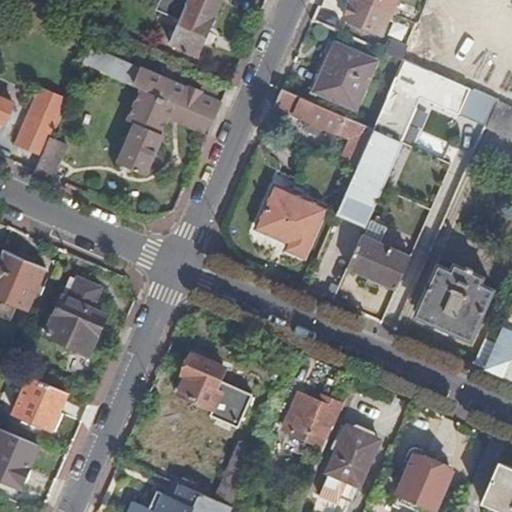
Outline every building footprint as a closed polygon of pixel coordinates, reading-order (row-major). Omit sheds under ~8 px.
[(223,0),(189,0),(171,44),(198,56),(223,0)] [(396,15),(362,0),(354,0),(346,18),(382,35),(389,20),(393,21),(396,15)] [(362,0),(396,15),(399,9),(394,6),(397,0),(362,0)] [(393,40),(387,53),(402,59),(404,54),(407,48),(408,46),(393,40)] [(316,90),(357,109),(377,63),(337,45),(316,90)] [(144,89),(215,120),(222,104),(202,95),(203,92),(191,86),(190,90),(91,48),(84,64),(144,89)] [(407,48),(404,54),(412,57),(414,51),(407,48)] [(398,77),(424,89),(459,104),(467,88),(405,60),(398,77)] [(374,131),(400,143),(424,89),(398,77),(374,131)] [(169,118),(209,135),(215,120),(144,89),(129,121),(136,124),(120,162),(147,174),(165,136),(162,134),(169,118)] [(283,90),(276,107),(336,134),(344,116),(283,90)] [(485,108),(490,98),(475,91),(471,102),(485,108)] [(0,121),(5,124),(14,104),(0,97),(0,121)] [(511,107),(497,101),(485,127),(511,138),(511,107)] [(336,134),(351,140),(357,122),(344,116),(336,134)] [(341,161),(358,168),(374,131),(357,122),(351,140),(341,161)] [(358,168),(338,215),(365,227),(402,143),(400,143),(374,131),(358,168)] [(22,148),(43,158),(49,144),(27,135),(22,148)] [(43,158),(36,173),(53,181),(68,145),(52,138),(49,144),(43,158)] [(289,251),(306,258),(326,210),(276,187),(258,229),(292,244),(289,251)] [(350,269),(399,290),(413,258),(382,245),(390,228),(373,221),(365,238),(364,237),(350,269)] [(3,255),(0,262),(0,298),(29,311),(48,269),(5,251),(3,255)] [(430,323),(459,336),(461,331),(475,337),(495,290),(482,284),(484,278),(474,272),(474,270),(468,267),(466,269),(455,264),(453,271),(439,265),(419,312),(432,318),(430,323)] [(93,310),(102,289),(80,279),(73,292),(67,289),(48,335),(91,354),(107,316),(93,310)] [(116,295),(102,289),(93,310),(107,316),(116,295)] [(487,370),(505,378),(511,362),(511,314),(487,370)] [(182,394),(217,410),(225,391),(219,388),(227,370),(194,355),(184,376),(189,378),(182,394)] [(69,393),(31,376),(15,413),(47,428),(54,411),(60,413),(69,393)] [(326,447),(335,427),(331,425),(338,409),(323,402),(302,394),(286,431),(326,447)] [(323,402),(338,409),(341,403),(325,396),(323,402)] [(54,411),(47,428),(53,430),(60,413),(54,411)] [(361,486),(382,441),(350,426),(330,473),(331,473),(321,496),(338,504),(340,503),(343,498),(352,502),(360,486),(361,486)] [(41,446),(3,429),(0,436),(0,479),(22,489),(41,446)] [(234,508),(261,448),(243,440),(217,501),(232,507),(234,508)] [(418,456),(414,464),(430,472),(434,463),(418,456)] [(317,469),(320,461),(313,458),(310,466),(317,469)] [(430,472),(414,464),(395,507),(405,511),(436,511),(454,472),(451,469),(450,465),(441,461),(434,463),(430,472)] [(503,511),(511,511),(511,467),(501,462),(484,503),(503,511)] [(183,486),(176,483),(170,496),(178,500),(183,486)] [(178,500),(170,496),(159,491),(150,510),(154,511),(229,511),(232,507),(217,501),(183,486),(178,500)]
